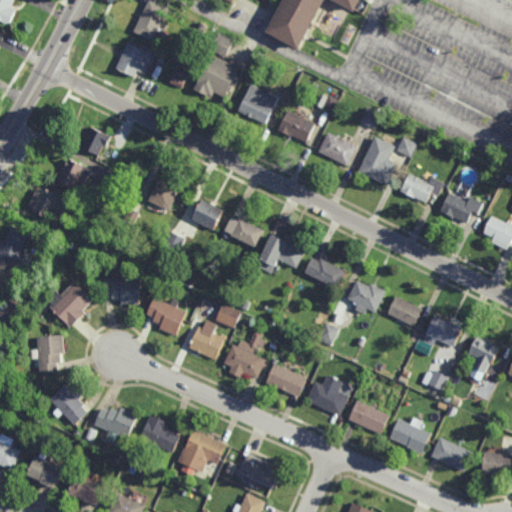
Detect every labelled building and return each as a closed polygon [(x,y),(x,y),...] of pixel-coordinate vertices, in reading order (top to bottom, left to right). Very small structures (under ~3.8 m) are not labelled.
[(15,0),(13,7),(18,9),(11,25),(4,22),(5,20),(0,17),(0,0),(15,0)] [(154,41),(135,31),(150,0),(153,0),(170,8),(154,41)] [(360,0),(355,10),(336,0),(324,0),(300,48),(267,30),(282,0),(235,0),(234,3),(228,0),(360,0)] [(228,57),(213,50),(221,33),(236,41),(228,57)] [(165,44),(159,41),(161,36),(167,39),(165,44)] [(152,62),(151,62),(145,73),(139,70),(136,76),(119,68),(130,43),(155,54),(152,62)] [(233,93),(230,92),(227,97),(216,92),(214,97),(197,89),(213,53),(244,68),(233,93)] [(183,77),(175,74),(180,61),(188,64),(183,77)] [(265,124),(239,111),(251,85),(278,98),(265,124)] [(329,97),(330,95),(339,99),(332,114),(323,109),(323,108),(318,106),(324,94),(329,97)] [(375,129),(360,122),(368,106),(383,113),(375,129)] [(306,143),(293,136),(292,138),(287,135),(288,134),(279,130),(289,110),(316,124),(306,143)] [(108,148),(105,146),(100,156),(83,147),(93,127),(108,134),(108,136),(113,138),(108,148)] [(349,166),(319,152),(329,132),(358,146),(349,166)] [(412,157),(398,151),(405,137),(418,144),(412,157)] [(382,161),(385,156),(400,164),(388,186),(360,171),(369,154),(382,161)] [(82,192),(59,181),(71,158),(74,160),(75,159),(78,160),(78,162),(94,170),(82,192)] [(119,188),(105,181),(111,168),(125,175),(119,188)] [(429,182),(432,177),(446,184),(440,196),(433,193),(428,203),(420,199),(419,201),(414,199),(415,197),(413,196),(412,197),(402,192),(411,173),(429,182)] [(183,184),(182,188),(172,211),(152,201),(162,179),(168,181),(170,178),(183,184)] [(44,189),(45,188),(71,200),(65,213),(56,209),(51,220),(34,211),(35,209),(30,206),(39,187),(44,189)] [(469,202),(471,197),(484,203),(478,216),(473,213),(468,224),(455,217),(454,218),(442,212),(450,194),(469,202)] [(226,212),(216,231),(194,219),(198,212),(196,211),(198,206),(201,207),(205,200),(226,212)] [(511,241),(508,250),(492,243),(494,238),(485,234),(493,216),(511,225),(511,241)] [(238,221),(239,218),(265,231),(257,248),(232,235),(232,234),(231,234),(229,238),(224,235),(226,231),(224,231),(231,217),(238,221)] [(28,251),(27,251),(22,264),(14,261),(11,270),(0,266),(0,248),(3,241),(7,242),(13,226),(35,234),(28,251)] [(181,253),(165,246),(172,232),(187,239),(181,253)] [(297,269),(280,260),(276,267),(275,267),(272,274),(259,268),(263,260),(260,259),(273,234),(306,251),(297,269)] [(320,262),(321,258),(347,271),(338,289),(306,273),(313,258),(320,262)] [(212,279),(201,275),(208,261),(218,266),(212,279)] [(136,279),(142,279),(141,305),(124,305),(124,301),(114,300),(114,297),(106,297),(107,278),(131,279),(131,274),(136,274),(136,279)] [(370,287),(372,284),(387,292),(376,313),(369,309),(366,315),(356,310),(358,306),(354,304),(355,303),(349,299),(358,281),(370,287)] [(27,310),(6,298),(14,282),(36,294),(27,310)] [(96,301),(85,312),(87,314),(73,328),(59,314),(58,314),(56,313),(57,312),(52,307),(54,305),(49,300),(58,291),(63,297),(77,282),(96,301)] [(232,299),(227,296),(231,289),(236,292),(232,299)] [(415,327),(389,314),(397,297),(423,310),(415,327)] [(173,306),(175,300),(181,302),(179,308),(189,313),(179,337),(162,329),(163,325),(155,322),(157,319),(149,315),(157,299),(173,306)] [(247,310),(241,307),(244,300),(250,303),(247,310)] [(235,329),(216,321),(223,305),(242,313),(235,329)] [(455,348),(427,334),(436,316),(464,329),(455,348)] [(215,334),(221,337),(222,334),(226,337),(215,360),(192,349),(194,344),(193,344),(194,341),(195,342),(201,328),(205,330),(209,321),(219,326),(215,334)] [(340,329),(332,344),(320,338),(327,323),(340,329)] [(314,341),(307,337),(311,328),(318,332),(314,341)] [(254,355),(266,361),(258,380),(244,373),(241,379),(229,373),(232,367),(224,364),(233,345),(238,347),(241,341),(250,344),(256,331),(264,334),(254,355)] [(416,342),(410,340),(413,332),(419,335),(416,342)] [(12,360),(0,354),(0,337),(1,336),(20,345),(12,360)] [(63,364),(60,364),(60,373),(42,374),(41,359),(33,360),(33,351),(40,351),(40,338),(65,337),(66,355),(63,355),(63,364)] [(486,341),(487,339),(494,342),(492,345),(500,348),(492,365),(490,364),(482,381),(471,376),(475,368),(474,368),(478,358),(469,354),(477,337),(486,341)] [(364,346),(359,344),(362,338),(367,340),(364,346)] [(275,352),(269,349),(272,343),(278,346),(275,352)] [(331,360),(324,356),(327,351),(333,354),(331,360)] [(299,398),(267,383),(275,364),(308,379),(299,398)] [(450,377),(443,391),(429,384),(435,371),(450,377)] [(334,378),(334,377),(338,379),(337,380),(343,382),(339,393),(349,398),(341,417),(307,401),(316,382),(323,386),(328,376),(334,378)] [(90,415),(77,427),(65,414),(60,419),(55,414),(60,409),(52,401),(71,383),(83,397),(80,400),(86,406),(84,408),(90,415)] [(382,435),(350,420),(358,401),(391,416),(382,435)] [(112,413),(113,409),(122,413),(123,409),(140,417),(130,441),(97,426),(104,409),(112,413)] [(171,424),(169,428),(176,431),(175,434),(182,438),(175,454),(143,440),(150,423),(149,422),(152,416),(171,424)] [(420,429),(432,434),(423,455),(408,448),(408,447),(391,439),(399,420),(411,425),(414,418),(423,422),(420,429)] [(218,466),(210,462),(204,474),(198,471),(195,476),(185,472),(188,466),(180,462),(186,449),(187,450),(196,430),(228,446),(218,466)] [(465,472),(432,456),(441,437),(474,453),(465,472)] [(15,472),(0,465),(0,442),(24,453),(15,472)] [(511,471),(511,479),(496,477),(496,475),(483,474),(485,460),(484,460),(484,458),(485,458),(485,452),(511,455),(511,471)] [(265,462),(265,461),(282,468),(273,489),(239,474),(248,455),(265,462)] [(56,490),(43,484),(43,483),(30,477),(38,458),(66,470),(56,490)] [(232,475),(225,473),(230,463),(236,465),(232,475)] [(177,478),(171,475),(173,470),(179,472),(177,478)] [(99,508),(70,495),(78,476),(108,488),(99,508)] [(146,511),(112,511),(120,494),(149,507),(146,511)] [(262,511),(233,511),(237,505),(242,507),(248,494),(267,503),(262,511)] [(349,511),(354,503),(372,511),(349,511)]
